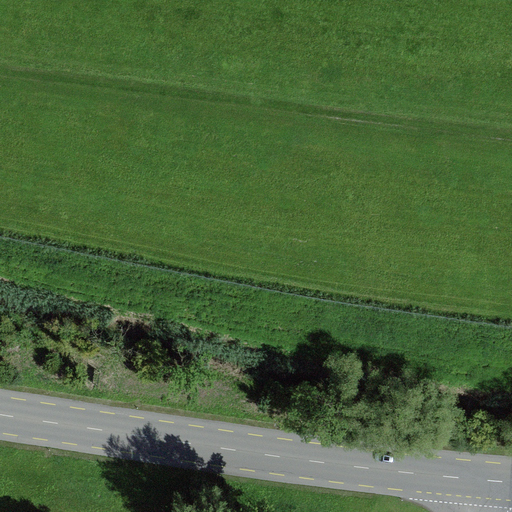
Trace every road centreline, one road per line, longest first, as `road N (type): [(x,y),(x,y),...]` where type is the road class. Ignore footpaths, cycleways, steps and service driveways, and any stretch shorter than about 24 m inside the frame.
road 1 (track): [(0,69),(511,134)]
road 2 (primary): [(0,413),(508,483)]
